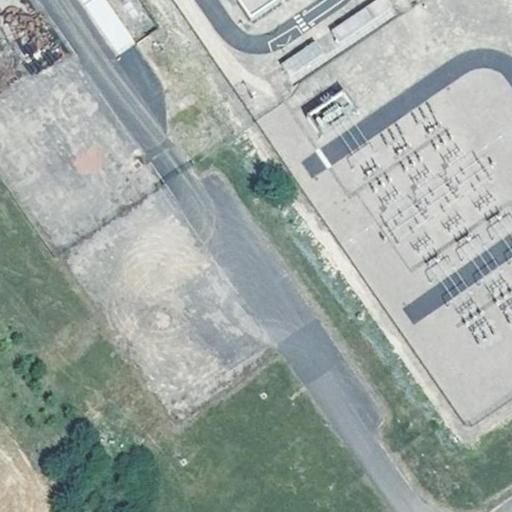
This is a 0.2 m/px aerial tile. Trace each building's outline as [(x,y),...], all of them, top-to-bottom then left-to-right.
[(91,0),(83,6),(117,54),(134,42),(104,0),(91,0)] [(233,0),(249,23),(281,0),(233,0)] [(340,47),(396,18),(387,0),(381,0),(329,26),(340,47)] [(280,63),(293,83),(329,58),(316,39),(280,63)] [(343,90),(308,112),(320,130),(354,108),(343,90)]
